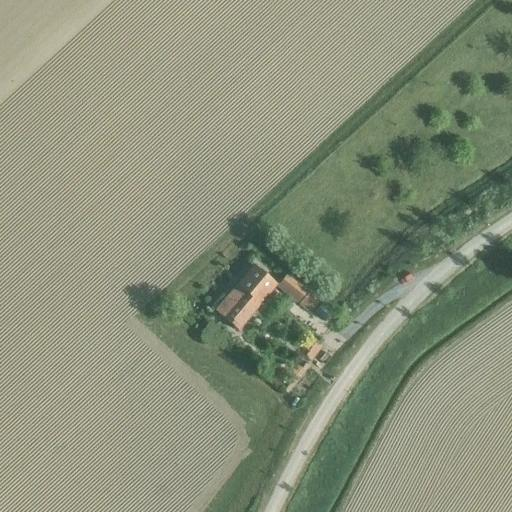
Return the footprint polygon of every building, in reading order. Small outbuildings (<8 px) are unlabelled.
[(306,292),(286,276),(277,288),(296,304),(306,292)] [(235,331),(257,306),(235,287),(227,296),(213,312),(235,331)] [(316,300),(308,294),(298,307),(306,313),(316,300)] [(320,304),(314,311),(325,321),(331,314),(320,304)] [(302,356),(307,361),(318,347),(313,343),(302,356)] [(273,389),(289,384),(285,369),(269,373),(273,389)]
